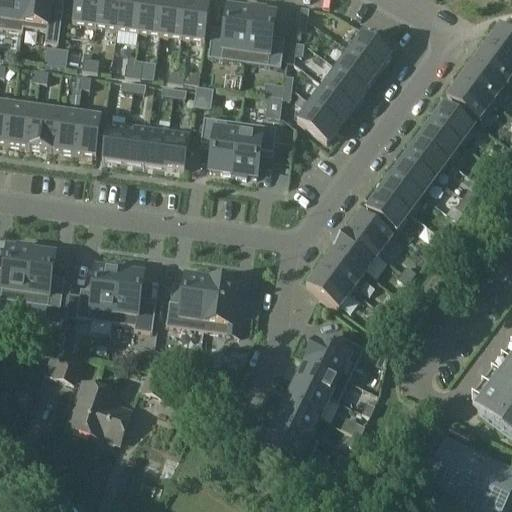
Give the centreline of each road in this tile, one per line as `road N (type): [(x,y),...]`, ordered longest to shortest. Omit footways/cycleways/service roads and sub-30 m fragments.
road 1 (residential): [(383,0),(431,27),(439,54),(306,234),(288,243)]
road 2 (residential): [(288,243),(0,203)]
road 3 (residential): [(511,256),(412,385),(455,413)]
road 4 (residential): [(288,243),(275,354),(244,418)]
